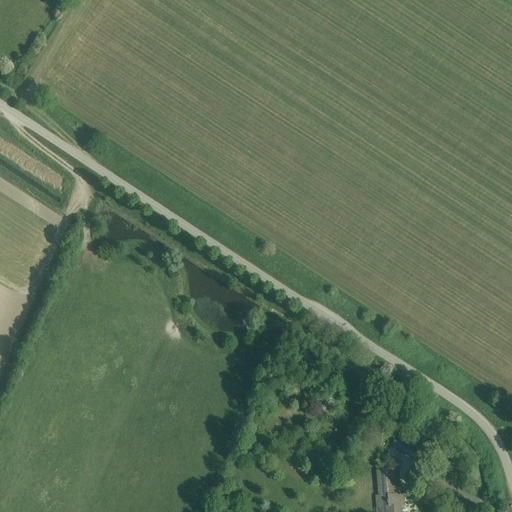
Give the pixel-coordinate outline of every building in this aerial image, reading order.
[(297,375),(290,388),(299,393),(306,381),(297,375)] [(337,393),(347,399),(351,393),(341,387),(337,393)] [(374,417),(388,426),(395,415),(381,406),(374,417)] [(412,459),(417,451),(397,438),(392,446),(412,459)] [(440,454),(427,445),(422,454),(435,462),(440,454)] [(401,511),(401,506),(403,506),(402,494),(396,495),(394,470),(377,472),(379,497),(377,497),(377,508),(383,508),(383,511),(401,511)]
